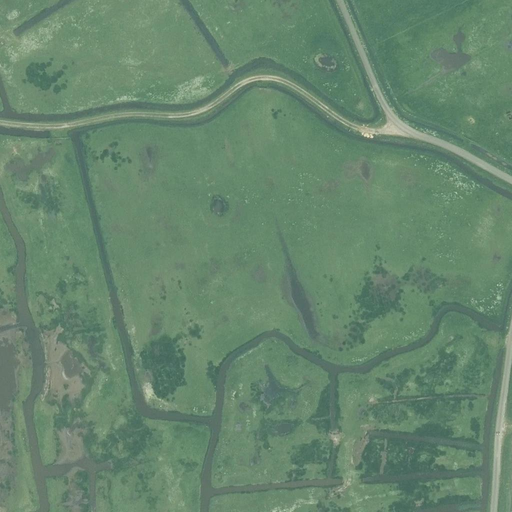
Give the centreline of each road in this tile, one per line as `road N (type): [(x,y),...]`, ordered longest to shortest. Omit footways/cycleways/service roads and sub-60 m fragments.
road 1 (track): [(0,124),(185,116),(260,78),(294,88),(353,128),(402,129)]
road 2 (unclassified): [(511,181),(402,129),(386,113),(336,0)]
road 3 (unclassified): [(495,511),(511,348)]
